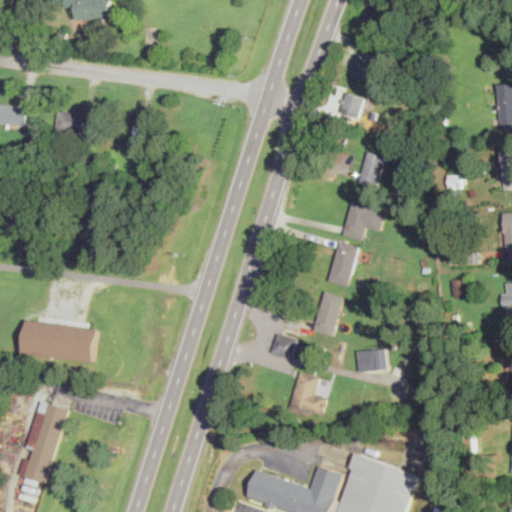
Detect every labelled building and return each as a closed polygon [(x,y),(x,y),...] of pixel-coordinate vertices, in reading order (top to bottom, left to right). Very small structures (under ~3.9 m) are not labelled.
[(113,0),(113,5),(122,5),(122,21),(77,20),(77,7),(66,7),(66,0),(113,0)] [(369,28),(388,34),(395,10),(376,5),(369,28)] [(361,56),(359,62),(356,61),(354,66),(357,67),(354,75),(372,81),(379,62),(361,56)] [(511,82),(501,82),(501,126),(511,126),(511,82)] [(349,92),(368,98),(361,118),(343,112),(346,104),(343,103),(344,98),(347,99),(349,92)] [(0,103),(30,107),(28,126),(0,122),(0,103)] [(60,111),(58,130),(91,134),(93,115),(60,111)] [(136,125),(134,134),(179,146),(181,137),(136,125)] [(370,151),(388,156),(379,188),(360,182),(370,151)] [(355,200),(374,206),(374,208),(387,212),(382,230),(368,226),(364,240),(345,234),(355,200)] [(343,241),(362,247),(350,287),(331,281),(343,241)] [(450,262),(473,263),(473,250),(451,249),(450,262)] [(456,295),(472,294),(471,277),(455,278),(456,295)] [(329,291),(347,297),(335,336),(316,330),(329,291)] [(100,329),(95,363),(24,353),(28,319),(100,329)] [(293,356),(300,337),(280,331),(274,350),(293,356)] [(392,367),(390,347),(362,349),(363,369),(392,367)] [(435,348),(420,348),(419,402),(435,402),(435,348)] [(303,371),(323,377),(318,394),(331,398),(326,415),(293,405),(303,371)] [(30,447),(35,449),(33,458),(26,456),(21,473),(50,481),(70,405),(43,398),(30,447)] [(309,511),(253,492),(262,468),(314,487),(323,464),(345,472),(336,498),(344,501),(357,467),(353,465),(358,450),(421,473),(407,511),(309,511)]
